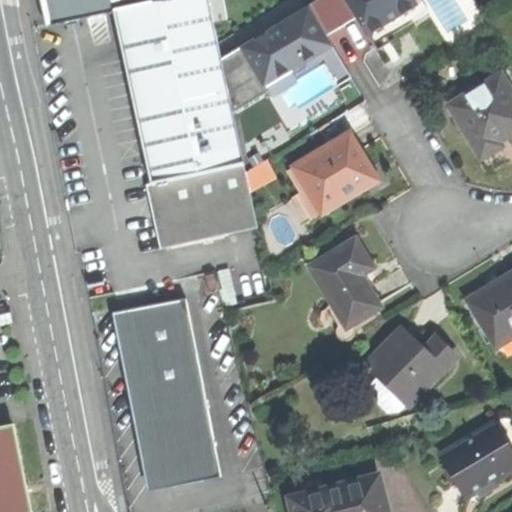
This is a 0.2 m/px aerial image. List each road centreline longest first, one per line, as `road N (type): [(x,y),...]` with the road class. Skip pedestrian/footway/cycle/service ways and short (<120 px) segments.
road 1 (secondary): [(90,511),(0,41)]
road 2 (residential): [(511,219),(470,244),(396,115)]
